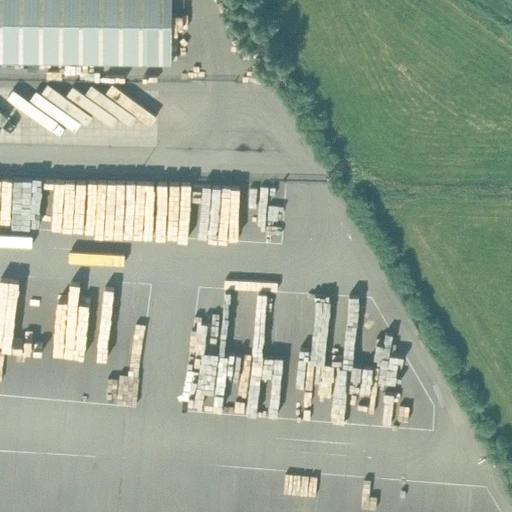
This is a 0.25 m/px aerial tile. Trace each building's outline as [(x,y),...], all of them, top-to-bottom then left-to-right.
[(0,0),(0,59),(172,61),(172,0),(0,0)] [(254,76),(253,86),(288,88),(289,77),(254,76)] [(104,109),(105,89),(82,88),(81,108),(104,109)] [(196,108),(196,97),(142,95),(141,106),(196,108)] [(165,121),(132,126),(133,135),(167,131),(165,121)] [(194,159),(194,168),(215,169),(216,160),(194,159)] [(119,219),(121,176),(16,172),(14,221),(33,221),(34,203),(42,203),(41,221),(53,222),(53,220),(65,220),(64,223),(76,224),(77,197),(87,198),(88,188),(93,189),(92,218),(119,219)] [(129,223),(147,224),(150,177),(132,176),(129,223)] [(179,234),(178,178),(157,178),(157,234),(179,234)] [(231,178),(230,207),(244,207),(245,179),(231,178)] [(33,331),(34,269),(24,269),(24,299),(14,299),(14,268),(0,267),(0,322),(10,322),(10,330),(33,331)] [(127,276),(117,335),(140,339),(146,298),(149,298),(151,280),(127,276)] [(72,291),(68,331),(114,335),(117,310),(113,309),(116,281),(93,279),(91,293),(72,291)] [(280,300),(281,287),(254,284),(252,297),(280,300)] [(271,385),(272,369),(275,371),(295,372),(296,348),(298,348),(299,333),(285,324),(278,323),(278,315),(290,315),(290,324),(297,325),(307,309),(308,299),(294,290),(285,289),(284,302),(279,311),(266,302),(261,411),(275,411),(276,388),(271,385)] [(317,290),(311,348),(330,350),(336,292),(317,290)] [(249,295),(214,293),(213,324),(228,325),(227,350),(245,351),(245,343),(261,344),(263,299),(249,299),(249,295)] [(37,331),(51,332),(52,310),(38,310),(37,331)] [(132,393),(135,371),(147,372),(150,346),(127,343),(127,346),(115,345),(114,352),(102,351),(101,364),(124,366),(121,392),(132,393)] [(202,389),(221,393),(230,356),(211,351),(202,389)] [(306,390),(325,392),(329,353),(310,352),(306,390)] [(361,382),(383,385),(387,360),(365,357),(361,382)] [(407,404),(417,361),(407,359),(397,401),(407,404)] [(257,480),(268,482),(270,466),(260,464),(257,480)] [(343,511),(347,483),(336,482),(333,511),(343,511)] [(313,502),(307,511),(324,511),(326,509),(313,502)]
